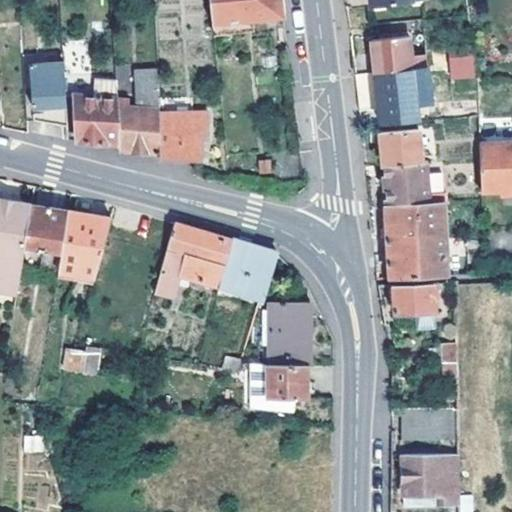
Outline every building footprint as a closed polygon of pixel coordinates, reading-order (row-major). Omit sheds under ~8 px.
[(208,0),(211,22),(253,18),(282,15),(279,0),(208,0)] [(254,31),(253,18),(211,22),(212,36),(254,31)] [(355,75),(421,67),(425,66),(424,54),(412,56),(410,35),(371,40),(373,54),(353,57),(355,75)] [(475,66),(473,46),(447,48),(448,68),(475,66)] [(33,116),(67,123),(61,49),(28,50),(32,103),(45,101),(46,108),(32,109),(33,116)] [(159,151),(157,112),(155,66),(133,67),(134,106),(116,105),(119,143),(119,148),(140,149),(159,151)] [(475,66),(448,68),(449,74),(476,73),(475,66)] [(424,90),(421,67),(355,75),(359,111),(382,108),(417,105),(416,91),(424,90)] [(94,77),(93,96),(74,95),(77,140),(97,141),(119,143),(116,105),(114,78),(94,77)] [(382,108),(384,123),(418,120),(417,105),(382,108)] [(159,151),(159,157),(180,157),(201,156),(200,134),(206,134),(207,112),(157,112),(159,151)] [(384,166),(421,162),(419,130),(381,132),(384,166)] [(511,140),(480,142),(482,192),(511,189),(511,140)] [(273,181),(300,180),(297,151),(269,152),(273,181)] [(388,206),(445,202),(444,171),(428,172),(427,162),(421,162),(384,166),(388,206)] [(1,201),(15,204),(16,197),(3,195),(1,201)] [(0,286),(17,290),(24,247),(31,207),(28,207),(15,204),(1,201),(0,200),(0,286)] [(445,202),(388,206),(388,278),(448,275),(445,202)] [(24,247),(60,256),(66,215),(31,207),(24,247)] [(57,274),(93,282),(108,225),(66,215),(60,256),(57,274)] [(185,276),(218,286),(219,281),(231,240),(200,230),(174,223),(155,295),(173,299),(180,275),(185,254),(191,256),(185,276)] [(264,294),(278,254),(278,253),(256,247),(231,240),(219,281),(264,294)] [(185,254),(180,275),(185,276),(191,256),(185,254)] [(56,282),(91,290),(93,282),(57,274),(56,282)] [(218,286),(262,299),(264,294),(219,281),(218,286)] [(438,281),(393,284),(393,313),(413,313),(413,317),(439,316),(439,305),(433,304),(433,288),(438,289),(438,281)] [(170,309),(173,299),(155,295),(153,305),(170,309)] [(269,364),(268,366),(306,365),(306,301),(269,302),(269,364)] [(456,368),(455,342),(441,342),(442,368),(456,368)] [(60,369),(97,376),(101,352),(64,345),(60,369)] [(238,371),(242,358),(226,354),(222,368),(238,371)] [(306,400),(306,365),(268,366),(268,400),(306,400)] [(462,439),(461,407),(392,406),(392,412),(403,412),(404,438),(462,439)] [(462,453),(403,454),(403,506),(463,506),(462,453)]
